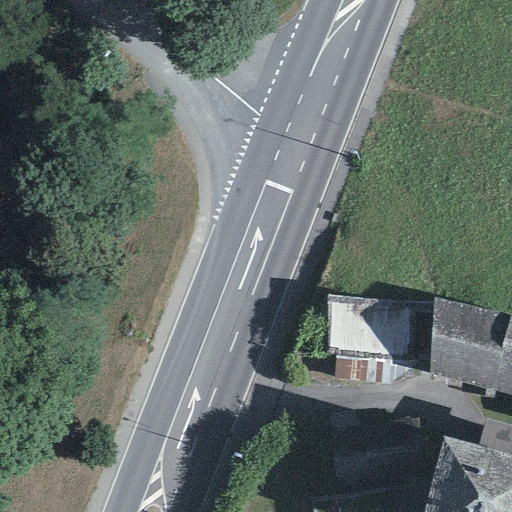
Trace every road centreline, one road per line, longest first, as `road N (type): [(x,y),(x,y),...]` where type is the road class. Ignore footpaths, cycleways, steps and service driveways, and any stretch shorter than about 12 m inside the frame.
road 1 (secondary): [(153,511),(294,145)]
road 2 (unclassified): [(121,0),(294,145)]
road 3 (secondary): [(294,145),(351,0)]
